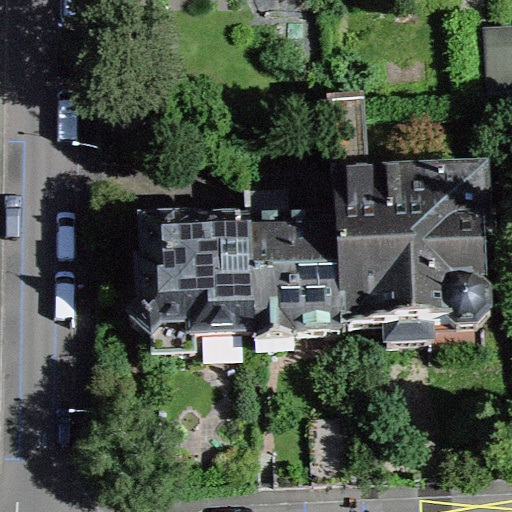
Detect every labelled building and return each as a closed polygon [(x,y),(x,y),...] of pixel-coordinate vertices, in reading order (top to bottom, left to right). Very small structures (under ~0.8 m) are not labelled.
[(511,48),(487,50),(490,99),(511,98),(511,48)] [(337,225),(343,335),(387,333),(387,348),(431,346),(430,331),(453,330),(483,329),(481,287),(485,287),(481,180),(368,185),(363,105),(329,106),(334,187),(337,225)] [(254,339),(248,229),(240,229),(240,225),(208,226),(208,223),(142,227),(143,267),(137,268),(138,294),(139,311),(130,322),(152,342),(152,359),(195,357),(195,342),(254,339)] [(294,347),(293,338),(343,335),(337,225),(334,225),(248,229),(254,339),(254,349),(273,348),(294,347)] [(313,487),(351,486),(351,480),(352,480),(348,418),(309,420),(313,487)]
